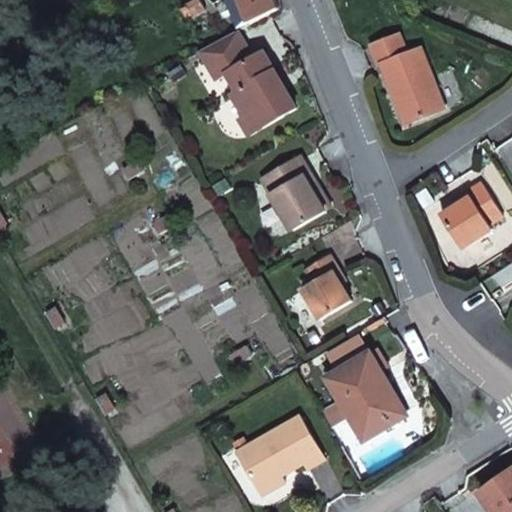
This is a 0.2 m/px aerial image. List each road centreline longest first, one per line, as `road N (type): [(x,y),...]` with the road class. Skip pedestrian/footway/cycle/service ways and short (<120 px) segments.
road 1 (residential): [(511,392),(446,338),(378,191)]
road 2 (residential): [(378,191),(304,0)]
road 3 (residential): [(511,424),(375,511)]
road 4 (residential): [(511,102),(378,191)]
